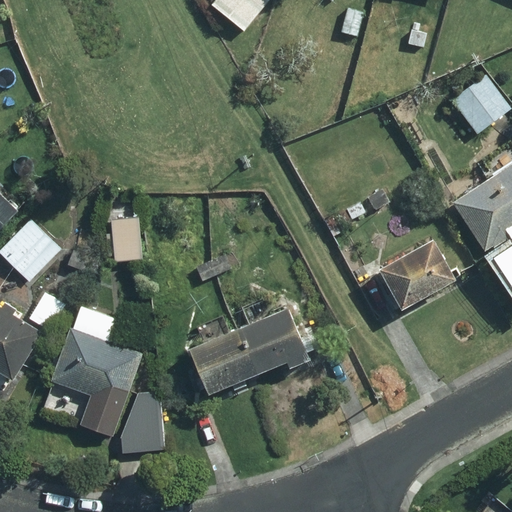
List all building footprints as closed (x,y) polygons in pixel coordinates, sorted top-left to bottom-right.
[(208,0),(206,3),(239,30),(264,0),(208,0)] [(359,12),(345,8),(338,31),(353,35),(359,12)] [(425,33),(409,30),(406,43),(422,46),(425,33)] [(507,107),(482,75),(449,102),(474,133),(507,107)] [(511,161),(448,203),(479,249),(486,244),(488,248),(511,232),(511,161)] [(25,182),(18,190),(26,198),(34,191),(25,182)] [(0,233),(23,210),(0,187),(0,233)] [(380,188),(365,196),(372,209),(387,201),(380,188)] [(115,217),(117,258),(147,256),(144,201),(120,203),(121,216),(115,217)] [(359,201),(344,208),(349,219),(365,212),(359,201)] [(35,217),(3,250),(31,279),(64,246),(35,217)] [(374,271),(396,310),(456,277),(450,266),(442,270),(426,242),(374,271)] [(83,269),(89,256),(75,251),(70,264),(83,269)] [(211,260),(217,274),(234,267),(227,253),(211,260)] [(89,256),(83,269),(99,275),(104,261),(89,256)] [(204,280),(217,274),(211,260),(198,266),(204,280)] [(5,307),(0,303),(0,367),(16,378),(46,331),(18,313),(21,309),(9,302),(5,307)] [(240,329),(259,373),(293,359),(296,366),(297,366),(314,359),(294,308),(291,309),(240,329)] [(86,422),(118,434),(149,353),(116,340),(118,334),(106,330),(104,336),(80,327),(60,379),(98,394),(86,422)] [(211,392),(259,373),(240,329),(193,349),(204,376),(197,379),(202,391),(209,388),(211,392)] [(161,391),(144,392),(126,437),(127,451),(166,448),(161,391)]
